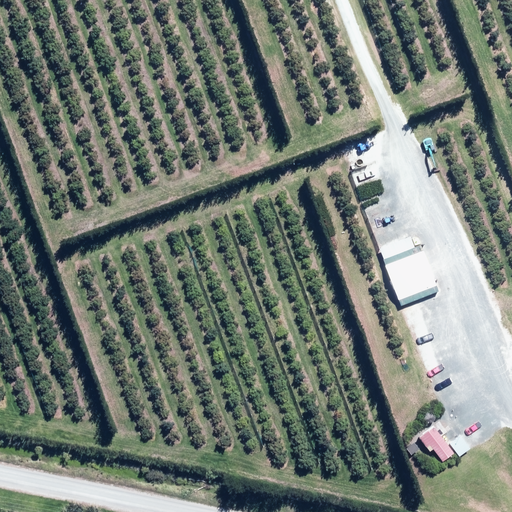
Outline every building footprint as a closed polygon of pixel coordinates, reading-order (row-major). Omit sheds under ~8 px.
[(383,265),(413,254),(409,243),(379,254),(383,265)] [(398,306),(435,292),(421,257),(385,271),(398,306)] [(452,340),(444,344),(445,347),(438,351),(443,360),(458,351),(452,340)] [(430,450),(434,447),(445,459),(455,451),(432,424),(418,436),(430,450)] [(460,432),(449,441),(460,455),(471,446),(460,432)]
